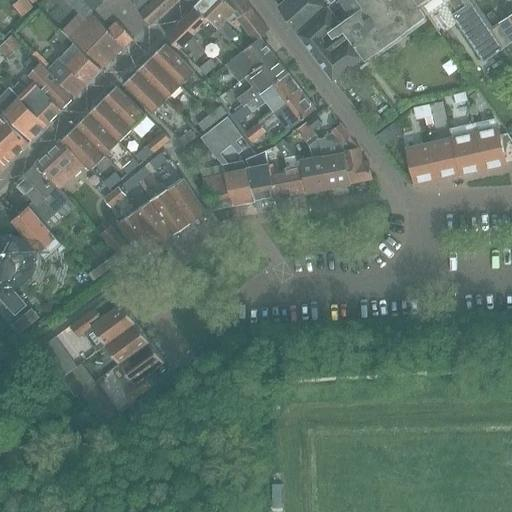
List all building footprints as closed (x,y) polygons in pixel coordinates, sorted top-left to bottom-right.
[(68,0),(80,13),(86,18),(92,12),(105,1),(103,0),(68,0)] [(134,0),(136,8),(151,25),(177,0),(134,0)] [(197,6),(210,20),(218,28),(230,42),(231,41),(236,35),(237,34),(234,31),(233,32),(224,22),(236,10),(226,0),(201,0),(197,5),(197,6)] [(226,0),(236,10),(241,16),(242,14),(252,8),(245,0),(226,0)] [(331,0),(333,2),(335,0),(286,0),(279,7),(299,33),(328,7),(330,5),(325,0),(331,0)] [(335,0),(333,2),(330,5),(328,7),(365,57),(367,59),(386,44),(387,45),(428,14),(427,14),(428,14),(422,6),(421,6),(399,21),(384,0),(335,0)] [(421,6),(416,0),(384,0),(399,21),(421,6)] [(490,30),(469,0),(450,0),(450,2),(457,12),(452,15),(484,62),(503,49),(490,30)] [(217,29),(218,28),(210,20),(197,6),(167,36),(181,50),(198,32),(199,33),(199,32),(203,37),(206,38),(209,37),(217,28),(217,29)] [(365,57),(328,7),(299,33),(333,80),(365,57)] [(255,41),(260,37),(269,31),(252,8),(242,14),(241,16),(237,18),(255,41)] [(108,30),(92,12),(86,18),(80,13),(63,31),(82,50),(102,68),(109,62),(109,63),(125,48),(125,47),(108,30)] [(511,15),(511,16),(510,16),(510,17),(501,23),(501,22),(500,23),(501,23),(491,30),(491,29),(490,30),(503,49),(511,42),(511,15)] [(117,21),(108,30),(125,47),(134,39),(117,21)] [(82,50),(63,31),(58,36),(70,48),(49,71),(75,97),(74,97),(75,98),(103,69),(102,68),(82,50)] [(1,47),(10,56),(21,45),(13,36),(1,47)] [(247,77),(274,55),(260,37),(255,41),(233,59),(247,77)] [(166,42),(152,56),(181,86),(195,72),(166,42)] [(237,98),(244,107),(260,94),(288,73),(274,55),(247,77),(246,77),(253,86),(237,98)] [(138,70),(168,100),(181,86),(152,56),(138,70)] [(200,68),(206,75),(217,66),(211,58),(200,68)] [(12,89),(23,100),(47,125),(74,97),(75,97),(49,71),(41,62),(28,75),(35,81),(27,89),(19,82),(12,89)] [(124,83),(125,84),(154,113),(168,100),(138,70),(124,83)] [(302,91),(288,73),(260,94),(244,107),(232,116),(238,123),(268,101),(275,110),(302,91)] [(117,85),(103,99),(133,129),(147,115),(117,85)] [(32,140),(47,125),(23,100),(12,89),(11,88),(10,87),(0,97),(0,105),(5,111),(5,112),(32,140)] [(302,91),(275,110),(275,111),(246,133),(252,142),(266,131),(267,132),(282,120),(289,129),(316,109),(316,108),(315,108),(302,91)] [(457,103),(468,100),(466,92),(455,95),(457,103)] [(119,142),(133,129),(103,99),(89,112),(119,142)] [(430,104),(415,108),(417,119),(432,116),(430,104)] [(0,163),(3,167),(13,158),(32,140),(5,112),(5,111),(0,105),(0,163)] [(215,122),(227,113),(221,106),(210,115),(215,122)] [(89,112),(76,126),(105,156),(119,142),(89,112)] [(204,131),(215,122),(210,115),(198,124),(204,131)] [(229,118),(218,126),(223,132),(234,124),(229,118)] [(474,123),(473,123),(484,169),(507,164),(507,161),(511,160),(511,138),(509,134),(501,136),(499,127),(497,127),(496,119),(474,124),(474,123)] [(314,157),(301,159),(303,170),(304,170),(307,192),(329,188),(323,155),(319,139),(319,138),(307,122),(297,129),(310,146),(310,145),(314,157)] [(452,129),(452,128),(451,128),(453,138),(461,173),(461,174),(484,169),(473,123),(473,124),(452,129)] [(342,142),(344,151),(351,183),(372,179),(368,161),(363,162),(360,148),(359,148),(350,136),(341,124),(332,130),(334,133),(342,143),(342,142)] [(62,139),(86,164),(91,170),(105,156),(76,126),(62,139)] [(385,145),(391,141),(391,137),(386,129),(378,135),(385,145)] [(185,146),(196,137),(191,130),(179,139),(185,146)] [(329,188),(351,183),(344,151),(342,142),(342,143),(334,133),(326,135),(326,137),(319,139),(323,155),(329,188)] [(160,136),(148,145),(154,152),(166,143),(160,136)] [(438,178),(461,173),(453,138),(430,143),(438,178)] [(36,163),(60,189),(86,164),(62,139),(36,163)] [(276,196),(276,197),(307,192),(304,170),(303,170),(301,159),(297,160),(296,155),(284,139),(276,145),(285,157),(288,173),(272,176),(276,196)] [(415,184),(438,178),(430,143),(407,148),(415,184)] [(143,161),(154,152),(148,145),(137,154),(143,161)] [(255,200),(276,196),(272,176),(270,168),(266,151),(247,159),(251,168),(247,169),(255,200)] [(167,160),(161,153),(150,162),(156,169),(167,160)] [(128,174),(139,165),(133,157),(122,167),(128,174)] [(234,164),(224,166),(226,173),(234,205),(255,200),(247,169),(248,169),(246,162),(234,164)] [(36,163),(16,182),(35,201),(29,206),(43,223),(69,199),(60,189),(36,163)] [(213,209),(234,205),(226,173),(224,166),(223,165),(200,170),(213,209)] [(146,166),(134,175),(140,182),(151,173),(146,166)] [(110,189),(122,179),(116,172),(104,182),(110,189)] [(134,175),(123,185),(129,192),(140,182),(134,175)] [(207,212),(184,178),(167,189),(191,223),(207,212)] [(191,223),(167,189),(152,199),(175,234),(191,223)] [(116,190),(114,192),(105,200),(111,207),(122,197),(116,190)] [(136,210),(159,245),(175,234),(152,199),(136,210)] [(43,223),(29,206),(13,220),(27,237),(21,243),(18,246),(23,252),(25,258),(25,265),(40,252),(46,258),(58,247),(61,251),(65,248),(56,238),(50,230),(43,223)] [(119,221),(143,256),(159,245),(136,210),(119,221)] [(122,255),(131,248),(110,225),(100,232),(122,255)] [(0,275),(2,277),(5,277),(13,277),(20,272),(25,265),(25,258),(23,252),(18,246),(11,243),(4,243),(0,245),(0,275)] [(28,304),(5,277),(2,277),(0,278),(0,294),(17,313),(28,304)] [(107,345),(137,322),(123,303),(102,318),(95,308),(71,326),(79,337),(84,333),(98,351),(107,345)] [(12,325),(20,334),(40,317),(32,308),(12,325)] [(107,345),(120,364),(151,341),(137,322),(107,345)] [(165,361),(151,341),(120,364),(135,383),(125,390),(132,400),(152,386),(145,376),(165,361)] [(87,362),(96,383),(116,375),(107,354),(87,362)] [(72,371),(61,379),(75,397),(86,389),(72,371)]
